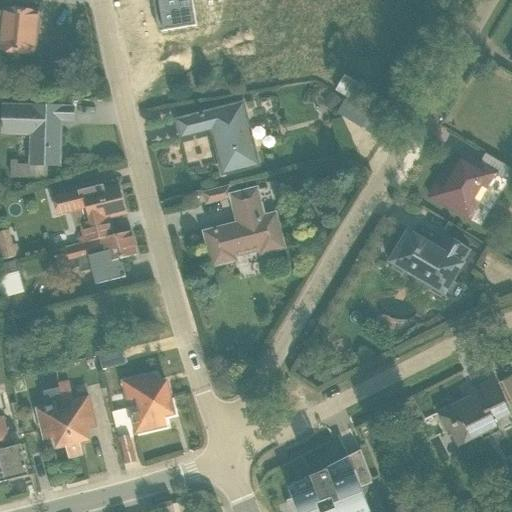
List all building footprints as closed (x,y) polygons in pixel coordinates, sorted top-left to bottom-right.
[(153,0),(159,33),(196,27),(191,0),(153,0)] [(0,57),(34,61),(39,13),(0,9),(0,57)] [(511,47),(501,65),(511,71),(511,47)] [(322,110),(356,131),(365,115),(332,94),(322,110)] [(219,177),(259,168),(243,103),(175,120),(179,138),(208,131),(219,177)] [(70,122),(71,107),(0,104),(0,137),(27,138),(26,169),(58,170),(60,122),(70,122)] [(485,179),(451,160),(428,201),(462,220),(485,179)] [(81,226),(125,217),(119,183),(74,192),(81,226)] [(208,268),(284,250),(274,210),(263,213),(257,191),(226,198),(233,224),(199,232),(208,268)] [(392,232),(371,268),(426,300),(444,301),(451,297),(473,260),(439,240),(430,255),(392,232)] [(105,267),(136,258),(130,235),(99,243),(105,267)] [(93,402),(106,400),(104,378),(116,377),(113,350),(88,352),(93,402)] [(155,376),(122,383),(127,404),(134,403),(135,408),(171,399),(167,383),(157,385),(155,376)] [(455,451),(511,423),(490,381),(434,409),(455,451)] [(80,443),(89,441),(87,431),(96,428),(88,397),(70,402),(80,443)] [(167,427),(165,418),(175,415),(171,399),(135,408),(138,420),(132,421),(135,435),(167,427)] [(80,443),(70,402),(56,405),(56,404),(37,408),(45,441),(55,439),(57,448),(66,446),(69,459),(83,455),(80,443)] [(0,448),(8,481),(28,476),(21,447),(22,447),(18,433),(10,435),(5,416),(0,417),(0,448)] [(30,419),(22,421),(30,455),(42,453),(37,432),(33,433),(30,419)] [(0,483),(8,481),(0,448),(0,483)] [(287,511),(363,511),(348,474),(283,500),(287,511)]
